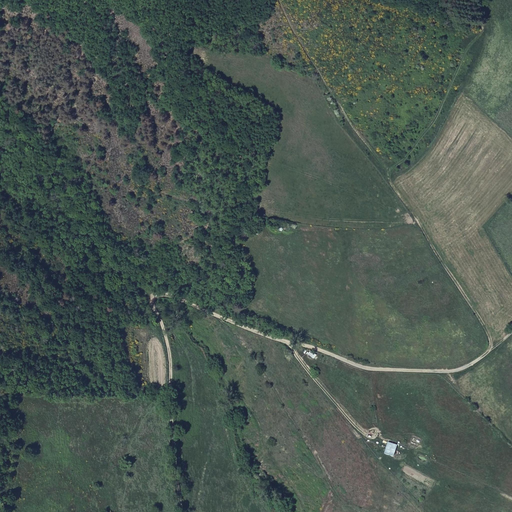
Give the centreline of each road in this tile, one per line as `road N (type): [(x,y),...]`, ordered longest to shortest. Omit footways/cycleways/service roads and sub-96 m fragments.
road 1 (track): [(182,511),(156,296),(364,366),(455,370),(493,347),(388,176),(435,120),(480,33),(482,0)]
road 2 (track): [(282,339),(374,439)]
